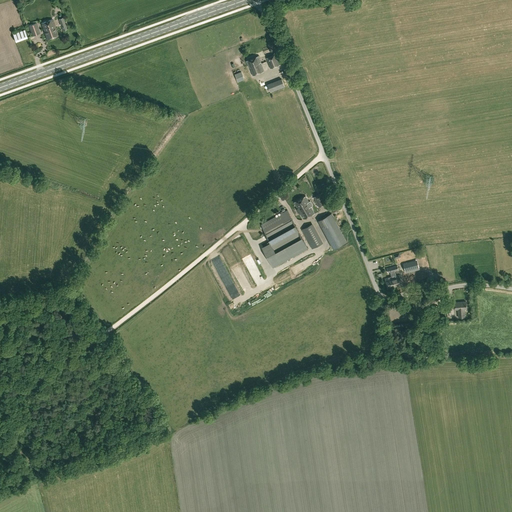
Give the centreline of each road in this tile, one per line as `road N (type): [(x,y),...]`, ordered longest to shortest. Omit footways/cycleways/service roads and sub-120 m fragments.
road 1 (unclassified): [(511,289),(471,284),(380,296),(256,0)]
road 2 (track): [(0,424),(11,405),(323,154)]
road 3 (primary): [(0,89),(256,0)]
